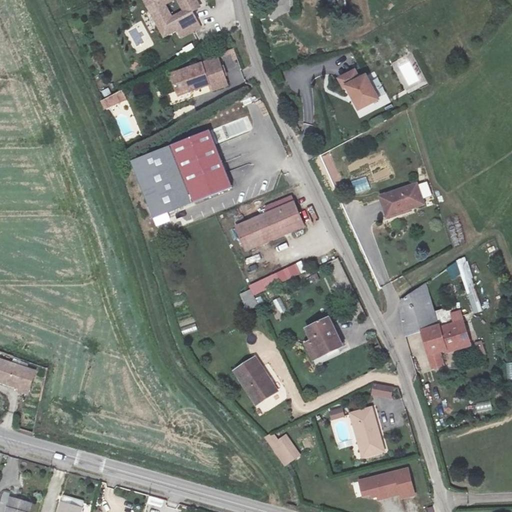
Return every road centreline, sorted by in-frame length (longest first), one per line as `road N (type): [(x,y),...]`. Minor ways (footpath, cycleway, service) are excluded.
road 1 (track): [(276,511),(257,457),(174,360),(107,162),(37,0)]
road 2 (unclassified): [(240,0),(279,118),(395,354),(443,511)]
road 3 (secondary): [(0,436),(264,511)]
